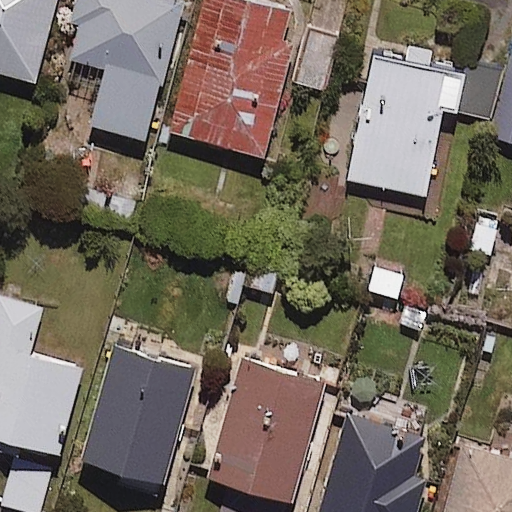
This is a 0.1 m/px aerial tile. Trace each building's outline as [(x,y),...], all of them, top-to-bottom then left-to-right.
[(0,0),(0,78),(35,88),(58,0),(0,0)] [(186,4),(172,0),(77,0),(71,26),(79,28),(70,63),(104,72),(89,130),(145,144),(159,91),(163,92),(186,4)] [(291,13),(241,0),(205,0),(170,137),(265,162),(294,50),(282,47),(291,13)] [(339,38),(308,29),(293,87),(324,95),(339,38)] [(511,51),(487,140),(511,147),(511,51)] [(466,76),(372,57),(346,184),(426,200),(443,114),(458,117),(466,76)] [(52,307),(0,293),(0,436),(67,454),(90,368),(39,355),(52,307)] [(205,370),(118,347),(88,462),(174,485),(205,370)] [(340,383),(248,358),(218,475),(237,480),(228,511),(288,511),(291,504),(307,508),(340,383)] [(435,437),(350,413),(321,511),(427,511),(437,480),(424,476),(435,437)] [(511,511),(511,446),(455,432),(434,511),(511,511)] [(45,511),(56,469),(14,459),(2,504),(33,511),(45,511)]
